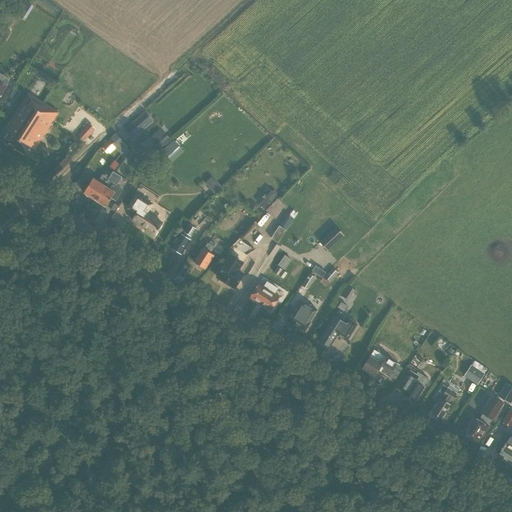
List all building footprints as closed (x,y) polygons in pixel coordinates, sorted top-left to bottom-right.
[(17,17),(24,21),(33,6),(26,2),(17,17)] [(7,30),(6,30),(1,38),(7,42),(12,34),(10,32),(12,30),(8,27),(7,30)] [(20,92),(14,89),(9,97),(15,100),(20,92)] [(35,99),(28,95),(0,137),(0,139),(14,149),(43,103),(35,98),(35,99)] [(7,113),(13,104),(7,100),(1,109),(7,113)] [(58,113),(43,103),(14,149),(29,158),(58,113)] [(76,137),(83,143),(95,130),(88,124),(76,137)] [(153,143),(158,148),(169,138),(164,133),(153,143)] [(114,147),(120,153),(127,146),(115,134),(110,138),(111,139),(104,146),(110,152),(114,147)] [(129,146),(143,159),(150,153),(135,140),(129,146)] [(174,141),(155,158),(165,169),(183,152),(174,141)] [(117,158),(111,168),(117,171),(123,161),(117,158)] [(107,180),(109,176),(105,174),(104,176),(102,175),(98,182),(93,179),(84,193),(86,194),(86,195),(89,197),(90,197),(95,200),(107,180)] [(107,180),(95,200),(100,203),(100,204),(103,206),(104,206),(106,207),(111,198),(116,201),(123,190),(115,185),(116,183),(115,182),(116,180),(110,176),(107,180)] [(221,187),(212,177),(205,184),(214,193),(221,187)] [(257,200),(264,210),(278,198),(270,189),(257,200)] [(137,194),(130,204),(136,208),(139,210),(132,221),(147,230),(145,232),(153,237),(162,223),(146,213),(152,204),(142,198),(137,194)] [(282,203),(274,203),(274,211),(282,212),(282,203)] [(287,215),(280,226),(287,230),(294,219),(287,215)] [(181,255),(190,240),(188,239),(195,229),(189,226),(185,232),(185,233),(183,236),(180,234),(171,248),(181,255)] [(287,230),(280,226),(271,239),(278,243),(287,230)] [(336,227),(320,243),(328,251),(344,236),(336,227)] [(210,253),(214,247),(208,243),(204,249),(203,249),(194,262),(199,266),(198,267),(203,269),(203,268),(205,269),(214,256),(210,253)] [(217,277),(223,280),(224,282),(225,280),(236,287),(243,275),(237,271),(241,266),(239,261),(231,255),(225,264),(225,263),(217,277)] [(285,256),(278,266),(285,270),(291,260),(285,256)] [(274,272),(279,276),(283,270),(278,266),(274,272)] [(322,278),(323,278),(326,273),(316,266),(312,271),(322,278)] [(339,273),(333,268),(324,277),(330,282),(339,273)] [(283,270),(279,276),(283,279),(287,273),(283,270)] [(315,277),(310,274),(302,286),(307,289),(315,277)] [(323,278),(322,278),(320,282),(327,287),(329,283),(323,278)] [(278,288),(268,281),(264,287),(259,284),(250,298),(271,311),(280,297),(274,294),(278,288)] [(310,322),(317,310),(301,301),(294,312),(288,321),(304,332),(310,322)] [(346,324),(334,317),(328,327),(319,341),(329,348),(336,337),(346,343),(357,325),(349,319),(346,324)] [(445,352),(449,357),(454,353),(450,348),(445,352)] [(389,376),(396,364),(374,350),(362,369),(375,377),(379,370),(389,376)] [(472,363),(467,372),(480,381),(486,372),(472,363)] [(415,402),(424,388),(424,387),(429,380),(418,373),(416,376),(410,372),(402,385),(401,385),(398,390),(404,394),(403,395),(409,398),(409,399),(412,401),(413,401),(415,402)] [(458,395),(442,385),(432,401),(437,404),(432,413),(442,419),(451,405),(458,395)] [(483,433),(484,434),(490,425),(489,424),(492,420),(493,420),(503,404),(493,397),(482,414),(483,414),(479,421),(472,417),(467,425),(468,426),(463,433),(478,442),(483,433)] [(511,411),(510,410),(502,422),(511,428),(511,426),(511,411)] [(511,429),(508,427),(493,451),(497,454),(511,463),(511,429)]
